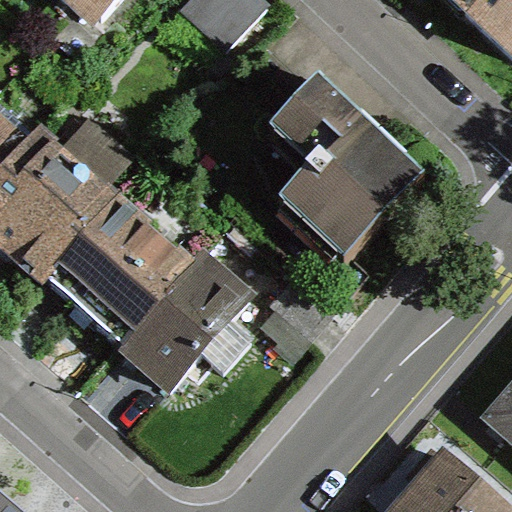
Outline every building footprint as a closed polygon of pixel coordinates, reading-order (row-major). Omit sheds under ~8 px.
[(118,0),(49,0),(86,34),(118,0)] [(511,0),(425,0),(506,76),(511,69),(511,0)] [(412,183),(307,88),(260,140),(298,174),(264,212),(330,272),(412,183)] [(0,169),(22,145),(0,126),(0,169)] [(114,203),(33,133),(0,170),(0,259),(37,291),(42,286),(114,203)] [(114,203),(42,286),(114,348),(187,267),(114,203)] [(114,348),(108,355),(162,403),(250,304),(196,257),(187,267),(114,348)] [(511,381),(476,423),(511,454),(511,381)] [(500,511),(436,456),(386,511),(500,511)]
